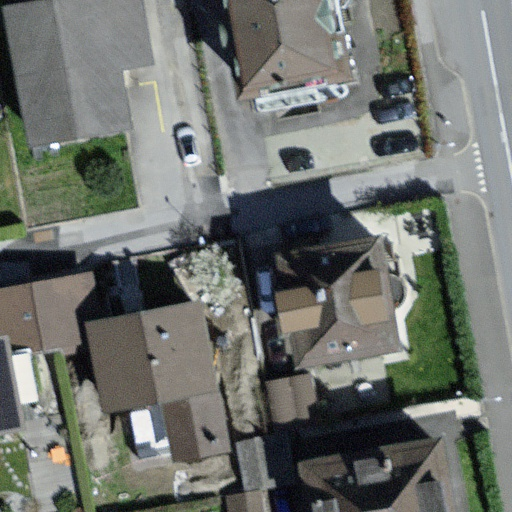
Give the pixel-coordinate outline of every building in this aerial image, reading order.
[(153,58),(141,0),(60,0),(21,8),(47,136),(138,118),(127,63),(153,58)] [(351,0),(264,0),(280,75),(364,57),(351,0)] [(402,232),(298,249),(317,363),(422,345),(402,232)] [(113,317),(105,274),(45,284),(55,345),(100,338),(112,411),(174,401),(184,462),(236,453),(210,301),(113,317)] [(17,351),(55,345),(45,284),(0,291),(0,433),(30,429),(17,351)] [(270,369),(298,362),(289,325),(261,332),(270,369)] [(275,421),(320,416),(315,366),(270,370),(275,421)] [(474,511),(460,434),(322,460),(332,511),(474,511)]
